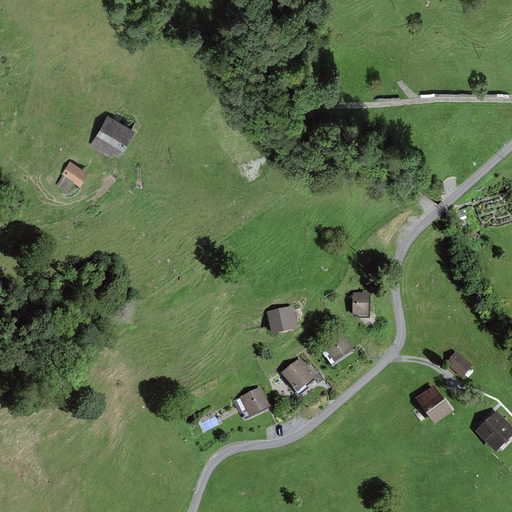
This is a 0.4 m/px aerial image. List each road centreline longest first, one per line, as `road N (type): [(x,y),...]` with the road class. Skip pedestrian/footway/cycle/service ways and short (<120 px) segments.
road 1 (unclassified): [(192,511),(216,458),(299,433),(390,356),(400,340),(394,274),(403,248),(511,143)]
road 2 (track): [(262,163),(307,107),(511,99)]
